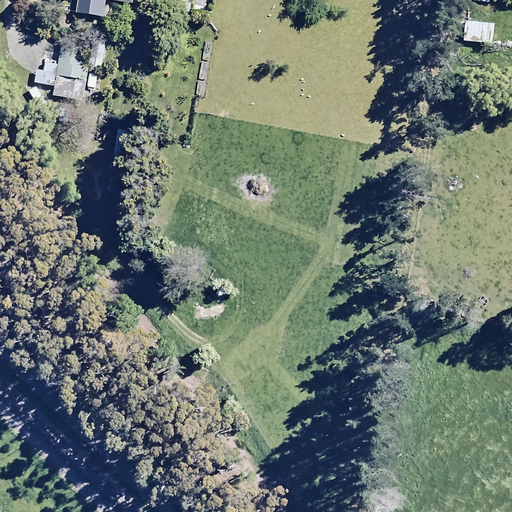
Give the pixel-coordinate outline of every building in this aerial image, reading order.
[(76,0),(75,13),(105,18),(107,1),(131,5),(132,0),(76,0)] [(492,24),(462,22),(461,44),(491,46),(492,24)] [(82,69),(87,42),(59,37),(56,56),(44,54),(41,72),(53,74),(50,95),(81,100),(86,70),(82,69)] [(104,43),(91,41),(87,69),(100,71),(104,43)] [(128,139),(116,137),(112,161),(124,162),(128,139)]
